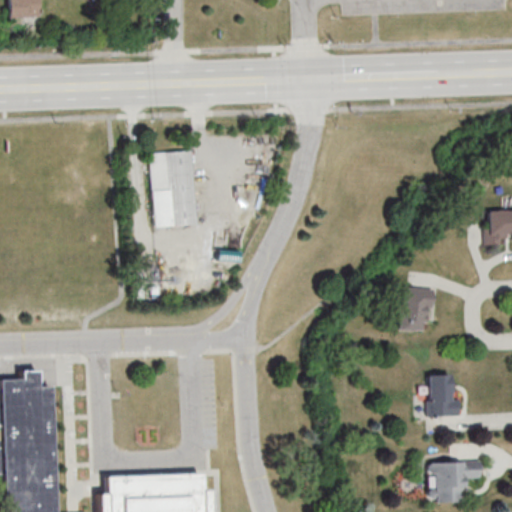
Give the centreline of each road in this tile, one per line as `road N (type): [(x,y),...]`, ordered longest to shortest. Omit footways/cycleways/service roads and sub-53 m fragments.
road 1 (secondary): [(309,79),(0,90)]
road 2 (residential): [(0,343),(194,337)]
road 3 (residential): [(242,335),(250,446),(267,511)]
road 4 (residential): [(269,243),(303,170),(309,79)]
road 5 (residential): [(269,243),(236,297),(194,337)]
